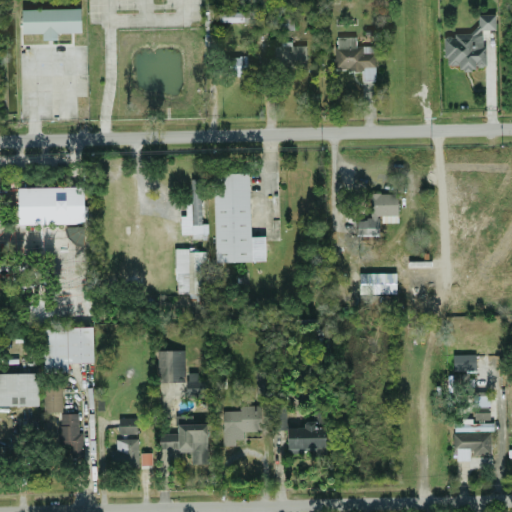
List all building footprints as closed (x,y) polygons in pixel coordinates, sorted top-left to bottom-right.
[(81,31),(80,7),(21,8),(21,32),(41,32),(41,39),(56,38),(56,31),(81,31)] [(253,10),(217,11),(218,21),(253,19),(253,10)] [(495,28),(495,12),(478,13),(478,32),(444,32),(445,67),(483,66),(483,28),(495,28)] [(293,15),(278,16),(279,28),(293,28),(293,15)] [(274,42),(274,67),(306,68),(306,44),(291,44),(291,42),(274,42)] [(372,78),(372,52),(361,52),(361,44),(333,44),(333,68),(361,68),(361,78),(372,78)] [(247,54),(232,55),(232,74),(247,74),(247,54)] [(265,259),(264,234),(250,235),(248,171),(213,172),(215,261),(265,259)] [(180,233),(192,232),(192,238),(201,238),(201,232),(207,231),(207,222),(202,222),(201,177),(188,177),(188,214),(179,214),(180,233)] [(83,185),(17,186),(18,223),(84,222),(83,185)] [(377,235),(377,214),(396,214),(396,192),(367,192),(367,218),(355,218),(355,235),(377,235)] [(83,225),(66,225),(66,242),(84,242),(83,225)] [(206,248),(174,249),(175,292),(189,291),(189,299),(198,299),(198,292),(207,292),(206,248)] [(361,274),(361,291),(387,291),(387,274),(361,274)] [(93,361),(92,325),(41,326),(42,371),(67,370),(67,361),(93,361)] [(184,348),(157,348),(157,380),(184,380),(184,348)] [(475,352),(452,353),(453,369),(475,368),(475,352)] [(0,404),(38,403),(37,371),(0,372),(0,404)] [(197,379),(197,371),(185,371),(186,392),(207,392),(207,379),(197,379)] [(43,411),(62,410),(61,382),(42,383),(43,411)] [(472,419),(488,419),(488,401),(472,401),(472,419)] [(260,403),(239,404),(239,409),(222,409),(223,444),(235,443),(235,438),(243,437),(242,429),(261,429),(260,403)] [(61,412),(62,455),(80,455),(79,412),(61,412)] [(118,432),(136,432),(136,416),(118,416),(118,432)] [(287,425),(287,450),(325,450),(325,425),(315,425),(315,419),(303,419),(303,425),(287,425)] [(207,422),(177,422),(177,440),(160,440),(160,462),(174,461),(174,451),(191,450),(191,462),(207,461),(207,422)] [(115,437),(116,447),(110,448),(110,465),(138,465),(137,437),(115,437)] [(151,451),(140,451),(140,462),(151,462),(151,451)]
